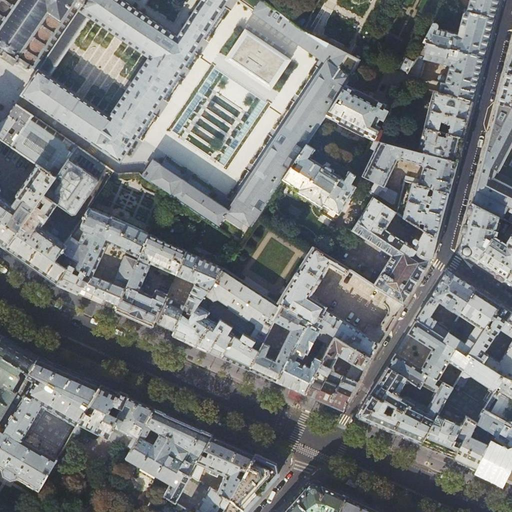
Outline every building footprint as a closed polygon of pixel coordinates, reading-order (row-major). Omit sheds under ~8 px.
[(0,0),(0,54),(6,59),(14,64),(15,61),(18,63),(26,68),(28,70),(30,67),(31,68),(32,68),(37,71),(39,70),(79,10),(73,6),(77,0),(0,0)] [(77,0),(73,6),(79,10),(39,70),(37,71),(28,85),(21,95),(93,143),(120,161),(195,50),(228,0),(238,0),(253,10),(325,61),(228,209),(153,160),(142,176),(217,225),(241,241),(252,225),(260,212),(261,210),(283,178),(307,143),(323,118),(344,85),(350,77),(356,66),(361,58),(347,51),(316,35),(304,29),(264,0),(77,0)] [(498,0),(469,0),(468,9),(465,9),(464,11),(465,11),(494,18),(498,3),(498,0)] [(494,18),(465,11),(459,34),(437,28),(438,27),(439,26),(438,24),(437,23),(436,23),(435,23),(434,22),(424,42),(450,49),(451,45),(456,47),(458,47),(457,50),(484,57),(489,39),(494,18)] [(292,60),(245,30),(225,61),(246,74),(272,91),(292,60)] [(450,49),(424,42),(414,60),(407,74),(422,78),(425,64),(423,63),(424,59),(450,65),(447,77),(442,76),(440,77),(439,82),(441,83),(475,92),(479,75),(484,57),(457,50),(450,49)] [(407,74),(414,60),(405,55),(398,68),(397,69),(406,74),(407,74)] [(511,73),(506,72),(502,87),(498,104),(511,107),(511,73)] [(475,92),(441,83),(439,92),(473,101),(474,96),(475,92)] [(367,96),(344,85),(323,118),(328,120),(330,120),(332,117),(374,140),(379,131),(381,126),(376,124),(379,118),(382,113),(386,104),(375,98),(375,100),(371,98),(367,96)] [(473,101),(439,92),(434,91),(431,102),(430,107),(424,127),(425,127),(440,131),(441,131),(442,126),(440,125),(441,121),(451,124),(449,133),(463,137),(468,119),(473,101)] [(15,120),(2,141),(37,164),(56,177),(68,159),(75,149),(77,146),(15,103),(11,110),(8,115),(15,120)] [(511,107),(498,104),(495,117),(472,203),(501,218),(511,224),(511,223),(511,107)] [(0,140),(2,141),(15,120),(8,115),(3,119),(0,120),(0,243),(6,248),(56,177),(37,164),(16,195),(18,197),(12,205),(0,196),(0,191),(1,189),(0,188),(0,140)] [(440,131),(425,127),(418,151),(457,162),(460,149),(463,137),(449,133),(448,133),(447,137),(440,134),(440,131)] [(379,131),(374,140),(396,146),(398,135),(379,131)] [(396,146),(374,140),(371,147),(376,149),(363,176),(375,181),(369,194),(373,197),(376,199),(378,195),(391,203),(392,204),(393,203),(394,203),(395,202),(397,193),(385,186),(396,160),(400,158),(422,163),(424,167),(421,179),(406,176),(405,180),(413,183),(449,192),(453,176),(457,162),(418,151),(396,146)] [(316,148),(307,143),(283,178),(300,188),(298,190),(323,206),(321,208),(322,211),(336,220),(357,187),(352,184),(357,174),(350,169),(345,177),(334,170),(335,168),(330,164),(331,162),(328,160),(327,162),(326,162),(325,164),(311,156),(316,148)] [(68,159),(56,177),(6,248),(19,257),(43,274),(57,283),(67,268),(53,260),(63,244),(64,244),(40,228),(57,205),(71,214),(75,214),(97,182),(96,178),(68,159)] [(437,238),(443,215),(449,192),(413,183),(404,217),(426,232),(437,238)] [(437,238),(426,232),(420,241),(416,239),(415,239),(414,240),(413,242),(414,243),(415,243),(412,247),(385,229),(396,212),(376,199),(373,197),(352,230),(392,256),(375,284),(390,293),(404,302),(423,272),(431,259),(437,238)] [(499,229),(501,218),(472,203),(465,230),(463,237),(459,251),(465,254),(477,262),(494,236),(496,228),(499,229)] [(149,234),(89,208),(83,222),(82,222),(81,225),(83,226),(76,240),(69,236),(64,244),(63,244),(77,253),(68,265),(91,275),(92,275),(103,253),(107,243),(114,246),(139,257),(149,234)] [(80,221),(82,222),(83,222),(89,208),(88,208),(80,220),(80,221)] [(511,223),(511,224),(511,226),(511,232),(505,243),(494,236),(477,262),(491,271),(504,280),(511,267),(511,223)] [(186,250),(149,234),(139,257),(137,262),(116,310),(136,318),(153,326),(155,321),(166,297),(167,294),(156,289),(153,296),(139,290),(151,263),(159,267),(169,271),(176,274),(186,250)] [(91,276),(91,275),(68,265),(77,253),(63,244),(53,260),(67,268),(57,283),(68,288),(79,293),(91,276)] [(404,302),(390,293),(384,302),(385,303),(385,302),(388,304),(389,306),(390,309),(389,312),(388,313),(382,322),(383,323),(382,324),(381,325),(379,326),(376,327),(374,327),(372,326),(371,325),(370,324),(365,332),(326,308),(327,307),(310,296),(315,289),(327,270),(327,269),(331,263),(347,273),(350,269),(314,246),(278,302),(283,306),(308,320),(335,335),(370,356),(370,357),(387,331),(387,330),(386,329),(386,328),(386,327),(389,322),(392,317),(393,316),(395,316),(395,317),(404,302)] [(224,267),(186,250),(176,274),(195,282),(185,306),(166,297),(155,321),(156,321),(162,324),(174,329),(175,329),(183,309),(193,313),(198,305),(224,267)] [(112,283),(91,276),(79,293),(97,301),(116,310),(137,262),(125,256),(112,283)] [(228,309),(230,307),(256,323),(256,328),(250,337),(255,340),(262,345),(283,306),(278,302),(224,267),(198,305),(207,311),(214,300),(228,309)] [(460,315),(476,288),(460,278),(448,270),(430,299),(416,320),(444,338),(450,329),(429,316),(438,301),(460,315)] [(395,353),(387,366),(411,381),(420,387),(421,385),(427,374),(453,387),(456,382),(457,380),(448,375),(454,364),(463,370),(471,356),(468,354),(500,304),(485,294),(476,288),(460,315),(450,329),(444,338),(416,320),(408,333),(432,349),(421,369),(395,353)] [(463,370),(494,391),(503,377),(511,363),(511,311),(500,304),(468,354),(471,356),(463,370)] [(207,311),(198,305),(193,313),(183,309),(175,329),(173,335),(190,343),(208,351),(221,356),(235,335),(230,332),(233,327),(221,319),(218,324),(207,317),(210,312),(207,311)] [(276,381),(289,357),(308,320),(283,306),(262,345),(259,350),(249,369),(263,375),(276,381)] [(276,381),(288,386),(292,388),(304,393),(335,335),(308,320),(289,357),(276,381)] [(240,338),(235,335),(221,356),(234,362),(249,369),(259,350),(252,345),(255,340),(250,337),(244,333),(240,338)] [(0,334),(0,386),(1,387),(0,388),(0,420),(12,401),(38,357),(21,347),(3,336),(0,334)] [(357,382),(355,380),(358,376),(369,357),(370,356),(335,335),(304,393),(323,402),(343,410),(357,382)] [(18,403),(4,428),(0,425),(0,466),(2,468),(4,475),(11,479),(17,478),(18,477),(28,483),(28,484),(39,490),(51,469),(58,458),(42,448),(41,449),(23,439),(36,417),(35,417),(43,404),(77,424),(101,385),(85,377),(53,363),(38,357),(12,400),(16,402),(18,403)] [(511,363),(503,377),(511,380),(511,363)] [(409,384),(411,381),(387,366),(381,376),(357,415),(357,416),(377,425),(405,437),(420,443),(444,402),(453,387),(427,374),(421,385),(436,393),(425,412),(414,406),(416,402),(405,396),(401,397),(397,395),(404,383),(407,384),(409,384)] [(511,380),(503,377),(494,391),(475,421),(495,434),(509,443),(511,444),(511,380)] [(447,404),(459,384),(456,382),(453,387),(444,402),(447,404)] [(155,409),(113,390),(101,385),(77,424),(77,425),(73,431),(77,434),(80,433),(81,431),(81,430),(82,428),(81,428),(82,425),(127,447),(127,446),(131,448),(155,409)] [(304,393),(292,388),(289,393),(301,399),(304,393)] [(4,422),(16,402),(12,400),(0,420),(4,422)] [(447,404),(444,402),(420,443),(421,444),(437,450),(453,457),(458,446),(453,444),(455,439),(454,439),(456,436),(465,415),(447,404)] [(191,474),(213,434),(202,430),(202,431),(180,421),(164,414),(165,413),(155,409),(131,448),(126,456),(143,466),(144,469),(145,470),(147,472),(149,473),(152,474),(155,474),(157,474),(172,482),(164,495),(165,495),(176,502),(191,474)] [(475,421),(465,415),(456,436),(462,438),(461,442),(455,439),(453,444),(458,446),(453,457),(465,462),(476,468),(495,434),(475,421)] [(224,507),(255,453),(234,444),(213,434),(191,474),(199,479),(205,467),(225,475),(218,491),(224,494),(219,502),(219,504),(220,505),(224,507)] [(507,446),(509,443),(495,434),(476,468),(490,474),(504,480),(511,464),(511,450),(511,452),(509,453),(499,448),(502,443),(507,446)] [(437,450),(421,444),(420,445),(452,458),(453,457),(437,450)] [(266,458),(255,453),(224,507),(221,511),(244,511),(256,500),(270,484),(277,476),(278,476),(275,462),(266,458)] [(297,497),(283,511),(339,511),(347,493),(334,486),(322,481),(321,482),(319,481),(317,480),(315,480),(313,480),(311,481),(309,483),(309,485),(308,487),(307,486),(297,497)] [(219,504),(219,502),(224,494),(218,491),(210,486),(209,487),(210,487),(195,511),(221,511),(224,507),(220,505),(219,504)] [(390,511),(379,507),(347,493),(339,511),(390,511)] [(193,511),(176,502),(165,495),(154,511),(193,511)]
